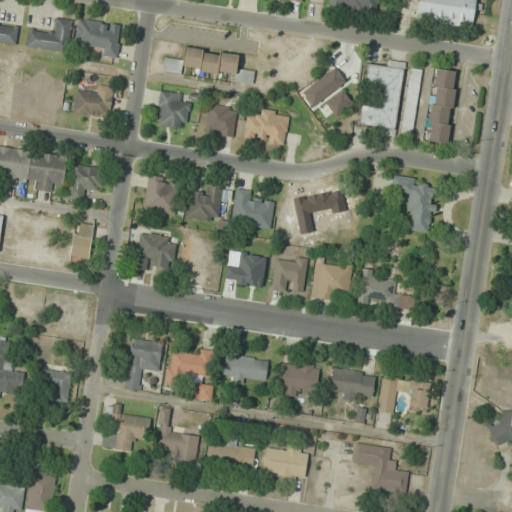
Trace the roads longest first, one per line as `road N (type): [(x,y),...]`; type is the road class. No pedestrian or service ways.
road 1 (tertiary): [(511,12),(439,511)]
road 2 (residential): [(0,126),(284,170),(384,154),(487,176)]
road 3 (residential): [(0,273),(461,351)]
road 4 (residential): [(505,60),(125,0)]
road 5 (residential): [(151,0),(107,289)]
road 6 (residential): [(73,511),(92,444),(107,289)]
road 7 (residential): [(78,477),(298,511)]
